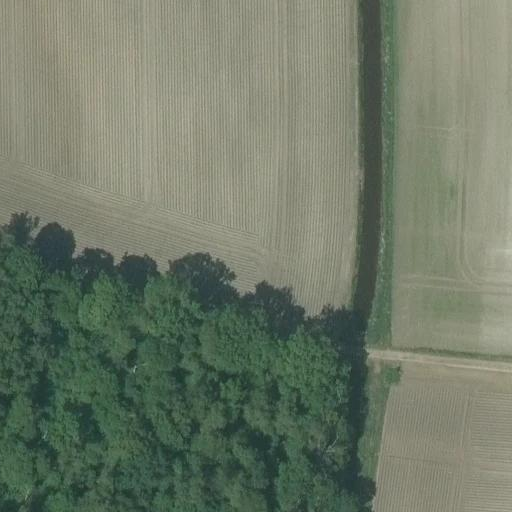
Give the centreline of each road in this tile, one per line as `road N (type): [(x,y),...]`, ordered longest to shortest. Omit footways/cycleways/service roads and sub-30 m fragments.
road 1 (track): [(0,248),(332,346)]
road 2 (track): [(332,346),(440,371),(511,375)]
